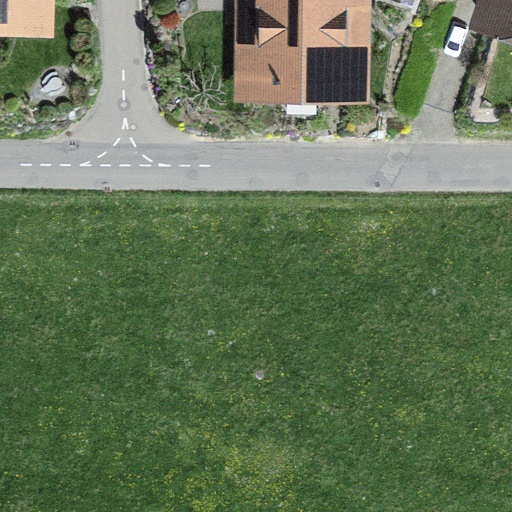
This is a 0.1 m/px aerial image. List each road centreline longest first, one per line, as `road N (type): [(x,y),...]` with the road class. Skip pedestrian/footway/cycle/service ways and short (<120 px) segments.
road 1 (unclassified): [(127,164),(511,169)]
road 2 (residential): [(119,0),(127,164)]
road 3 (unclassified): [(0,161),(127,164)]
